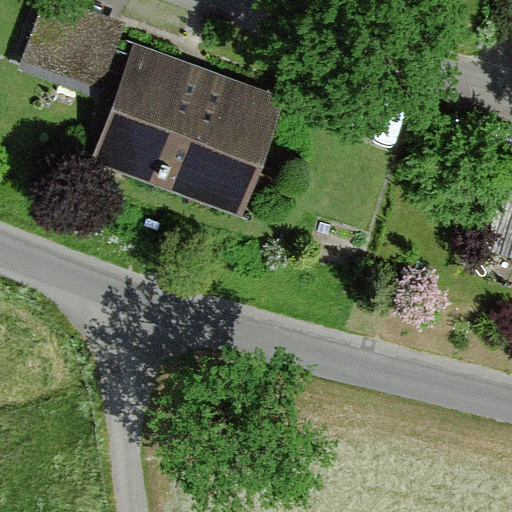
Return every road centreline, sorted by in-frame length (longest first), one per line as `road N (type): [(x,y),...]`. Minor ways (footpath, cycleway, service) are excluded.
road 1 (residential): [(0,249),(209,324),(511,397)]
road 2 (residential): [(511,95),(236,0)]
road 3 (track): [(103,286),(136,511)]
